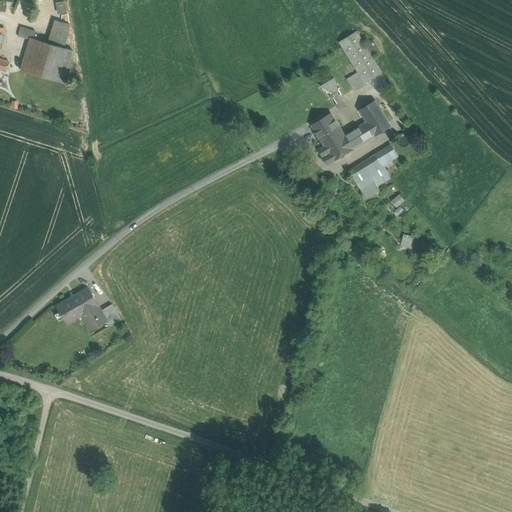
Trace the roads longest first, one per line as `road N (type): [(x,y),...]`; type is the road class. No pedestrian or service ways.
road 1 (unclassified): [(0,373),(387,511)]
road 2 (track): [(52,389),(23,511)]
